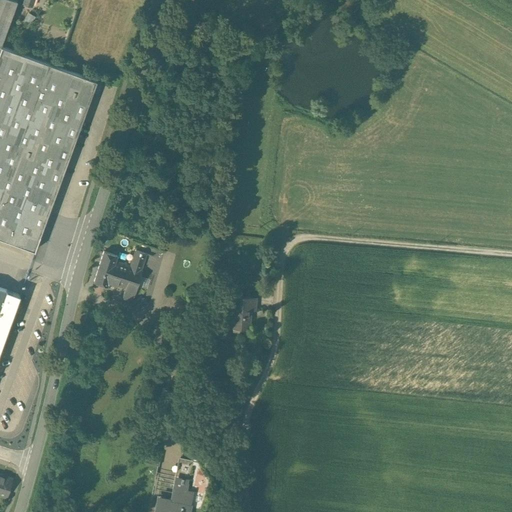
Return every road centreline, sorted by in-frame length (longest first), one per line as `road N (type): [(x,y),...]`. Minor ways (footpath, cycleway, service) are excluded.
road 1 (track): [(511,253),(303,235),(287,245),(277,266),(272,349),(240,443),(242,511)]
road 2 (secondary): [(72,295),(164,0)]
road 3 (secondary): [(32,464),(72,295)]
